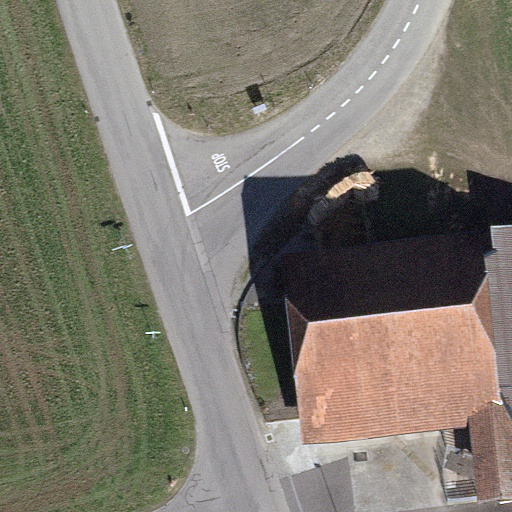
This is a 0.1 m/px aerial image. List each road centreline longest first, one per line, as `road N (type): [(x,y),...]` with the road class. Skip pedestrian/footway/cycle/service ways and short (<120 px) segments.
road 1 (unclassified): [(424,0),(375,81),(317,134),(202,204),(161,218)]
road 2 (tertiary): [(161,218),(262,511)]
road 3 (tertiary): [(161,218),(87,0)]
